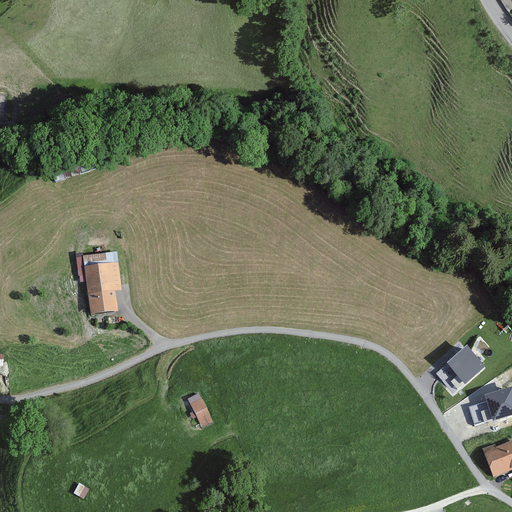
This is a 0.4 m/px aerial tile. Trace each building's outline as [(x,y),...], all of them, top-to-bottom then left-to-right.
[(118,255),(85,258),(86,317),(114,315),(111,295),(122,295),(118,255)] [(466,355),(438,378),(457,399),(484,376),(466,355)] [(475,422),(511,412),(511,382),(467,395),(475,422)] [(202,399),(189,407),(202,430),(214,422),(202,399)] [(511,440),(482,450),(492,480),(511,473),(511,440)] [(80,478),(74,487),(84,494),(90,485),(80,478)]
